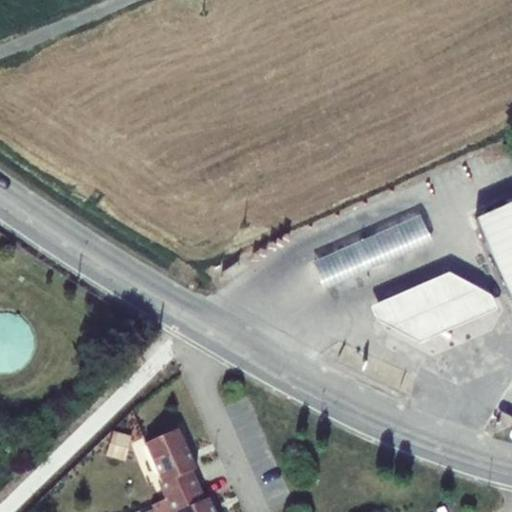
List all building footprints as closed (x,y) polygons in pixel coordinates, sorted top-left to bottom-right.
[(511,202),(476,217),(511,300),(511,202)] [(422,218),(316,266),(329,292),(434,245),(422,218)] [(367,305),(374,320),(417,341),(493,307),(487,294),(444,272),(367,305)] [(17,309),(0,318),(0,368),(38,346),(17,309)] [(159,475),(166,491),(199,477),(192,463),(196,462),(179,421),(146,435),(163,473),(159,475)] [(113,430),(107,457),(127,461),(133,435),(113,430)] [(29,439),(18,447),(21,451),(32,444),(29,439)] [(199,477),(166,491),(168,497),(173,508),(177,506),(179,511),(218,511),(209,490),(205,492),(199,477)] [(155,511),(179,511),(177,506),(173,508),(168,497),(152,504),(155,511)]
